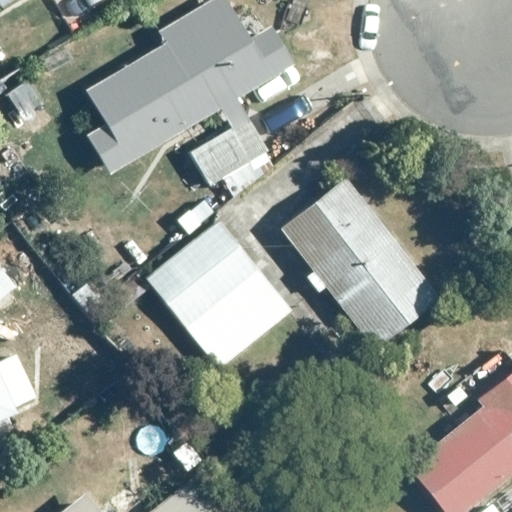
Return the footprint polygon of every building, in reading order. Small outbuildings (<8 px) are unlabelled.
[(275,0),(88,0),(32,35),(87,125),(280,7),(275,0)] [(428,297),(334,177),(272,226),(367,346),(428,297)] [(285,311),(212,220),(140,277),(212,368),(285,311)] [(0,369),(28,359),(0,286),(0,369)] [(392,377),(451,457),(511,411),(511,291),(510,289),(392,377)] [(33,314),(18,326),(62,381),(93,355),(49,301),(33,314)] [(0,490),(0,511),(117,511),(132,501),(77,431),(0,490)] [(219,511),(214,507),(187,475),(143,511),(219,511)]
